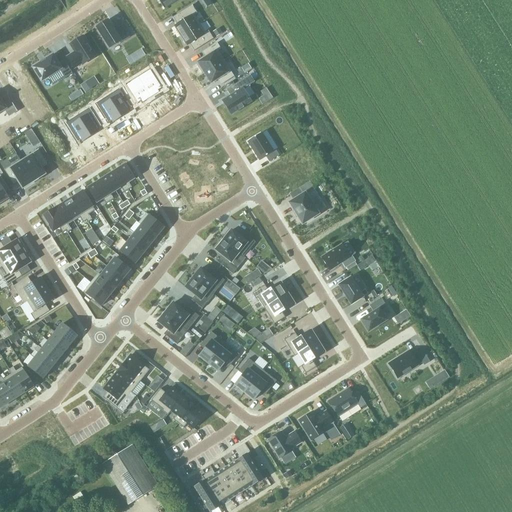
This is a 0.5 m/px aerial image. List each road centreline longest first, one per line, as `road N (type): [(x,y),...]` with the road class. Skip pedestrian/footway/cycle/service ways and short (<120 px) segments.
road 1 (residential): [(361,357),(254,188)]
road 2 (residential): [(120,318),(240,414)]
road 3 (residential): [(17,214),(87,324),(105,337)]
road 4 (residential): [(0,436),(52,403),(105,337)]
road 5 (residential): [(240,414),(254,425),(361,357)]
road 6 (residential): [(17,214),(128,144)]
road 7 (residential): [(0,65),(103,0)]
